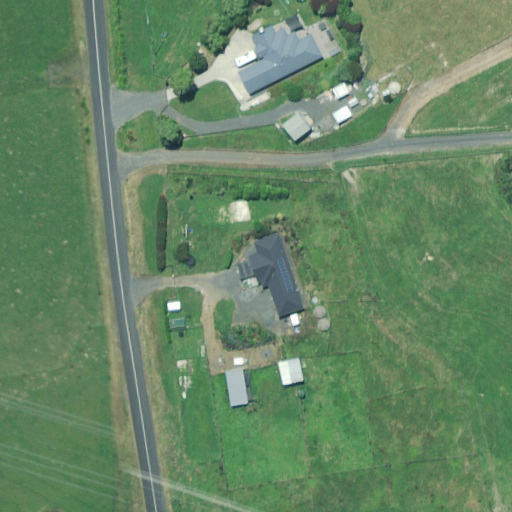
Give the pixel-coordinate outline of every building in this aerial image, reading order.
[(252,69),(263,94),(336,61),(322,31),(301,40),(295,28),(270,39),(278,57),(252,69)] [(333,90),(340,101),(353,93),(345,82),(333,90)] [(314,129),(302,114),(286,126),(298,142),(314,129)] [(207,226),(191,227),(191,244),(207,244),(207,226)] [(305,310),(281,235),(257,243),(260,255),(252,257),(262,288),(270,286),(280,318),(305,310)] [(183,302),(169,303),(170,314),(184,312),(183,302)] [(307,381),(302,359),(281,364),(285,386),(307,381)]
